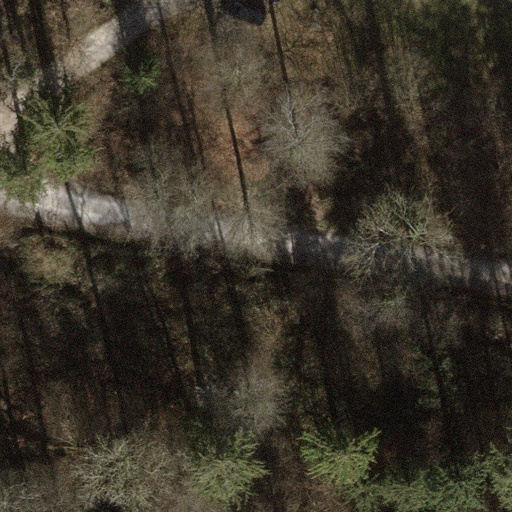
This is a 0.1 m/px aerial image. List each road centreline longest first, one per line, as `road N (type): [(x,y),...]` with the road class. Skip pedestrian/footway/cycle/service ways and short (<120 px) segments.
road 1 (track): [(0,196),(511,273)]
road 2 (track): [(163,0),(0,130)]
